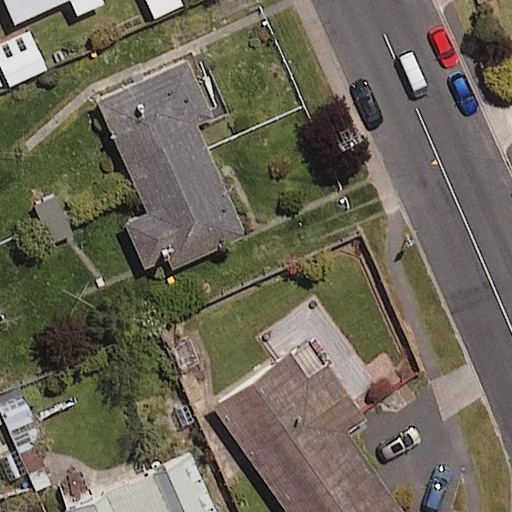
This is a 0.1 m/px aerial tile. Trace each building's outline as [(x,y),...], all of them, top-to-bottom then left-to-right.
[(4,0),(14,23),(67,0),(71,0),(77,14),(103,3),(101,0),(4,0)] [(206,0),(205,0),(161,17),(167,32),(150,39),(159,61),(221,37),(206,0)] [(0,47),(0,86),(26,75),(12,42),(0,47)] [(126,223),(147,269),(171,257),(175,267),(245,234),(193,123),(210,115),(186,63),(99,103),(150,212),(126,223)] [(55,197),(32,209),(49,244),(72,233),(55,197)] [(302,369),(286,345),(212,395),(291,511),(384,511),(398,503),(342,421),(357,410),(320,356),(302,369)] [(218,511),(192,455),(67,511),(218,511)]
